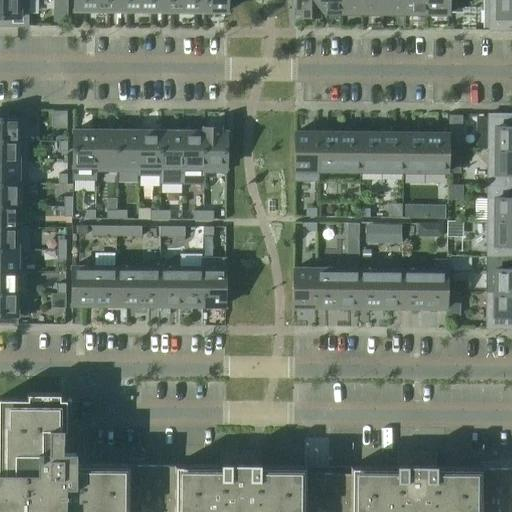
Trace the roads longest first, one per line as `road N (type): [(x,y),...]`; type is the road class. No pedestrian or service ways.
road 1 (residential): [(0,67),(511,72)]
road 2 (residential): [(106,367),(110,410),(511,415)]
road 3 (residential): [(106,367),(511,373)]
